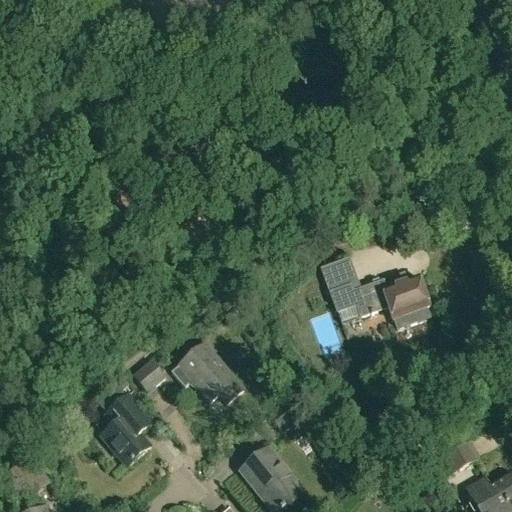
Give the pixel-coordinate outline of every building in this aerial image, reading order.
[(431,309),(420,279),(387,292),(384,284),(354,295),(351,288),(337,294),(334,285),(328,287),(338,315),(357,308),(361,320),(389,309),(394,323),(395,323),(399,332),(431,320),(428,311),(431,309)] [(430,331),(410,341),(415,350),(435,340),(430,331)] [(182,368),(182,369),(175,375),(188,391),(196,385),(213,406),(222,398),(229,406),(246,392),(208,346),(182,368)] [(152,362),(134,377),(149,396),(152,394),(153,397),(160,391),(158,388),(168,380),(152,362)] [(419,378),(387,390),(398,426),(431,417),(419,378)] [(134,430),(145,419),(127,398),(103,419),(113,430),(101,440),(127,470),(151,450),(140,437),(134,430)] [(284,437),(296,427),(280,409),(269,418),(284,437)] [(468,444),(441,458),(451,478),(478,462),(468,444)] [(32,458),(27,462),(27,461),(3,480),(5,482),(0,486),(0,498),(1,500),(12,491),(20,500),(43,482),(44,484),(49,480),(41,468),(51,460),(42,448),(31,456),(32,458)] [(317,469),(326,464),(319,450),(310,455),(317,469)] [(273,454),(244,478),(271,511),(284,511),(306,495),(273,454)] [(108,472),(121,482),(129,473),(116,462),(108,472)] [(390,468),(379,477),(386,489),(399,481),(390,468)] [(473,511),(511,511),(511,477),(492,489),(487,480),(467,491),(474,504),(470,506),(473,511)]
